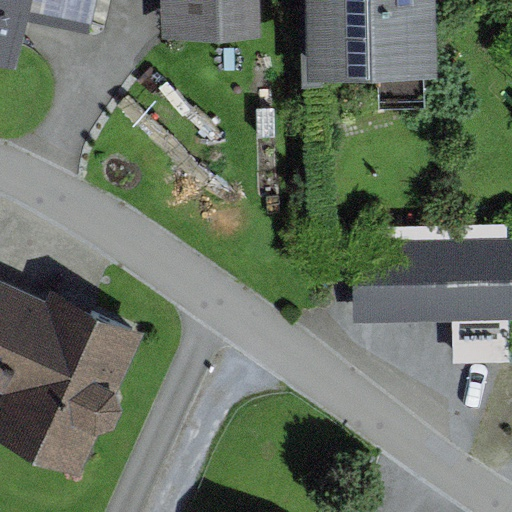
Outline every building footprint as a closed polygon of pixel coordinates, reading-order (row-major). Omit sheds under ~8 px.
[(98,0),(0,0),(0,61),(19,66),(29,20),(91,34),(98,0)] [(266,0),(168,0),(171,40),(268,34),(266,0)] [(437,0),(307,0),(310,81),(441,77),(437,0)] [(511,223),(364,227),(366,320),(511,316),(511,223)] [(120,423),(125,414),(126,407),(123,396),(120,393),(148,332),(55,290),(50,301),(0,277),(0,388),(9,393),(0,411),(0,439),(81,477),(103,429),(105,429),(110,428),(120,423)]
